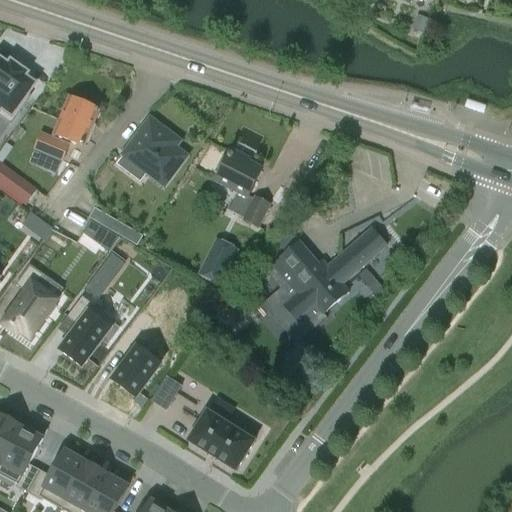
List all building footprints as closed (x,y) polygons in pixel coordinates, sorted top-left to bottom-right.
[(0,140),(13,123),(12,123),(17,117),(14,115),(20,105),(10,98),(12,95),(13,94),(12,93),(11,93),(8,91),(0,85),(0,140)] [(82,148),(98,111),(70,99),(54,136),(82,148)] [(153,135),(144,129),(116,168),(138,184),(150,167),(166,179),(181,159),(170,150),(174,144),(156,131),(153,135)] [(42,134),(35,151),(62,163),(69,146),(42,134)] [(265,202),(255,198),(253,200),(248,197),(262,170),(230,153),(215,183),(238,194),(229,212),(243,219),(242,222),(259,231),(272,206),(265,202)] [(0,162),(0,187),(25,205),(36,189),(0,162)] [(99,208),(92,219),(140,247),(146,236),(99,208)] [(273,266),(283,278),(298,296),(284,307),(297,323),(317,307),(324,315),(348,294),(341,286),(386,246),(373,231),(324,273),(299,244),(273,266)] [(238,251),(219,241),(202,276),(220,285),(238,251)] [(20,284),(33,293),(29,298),(28,297),(20,307),(22,308),(7,327),(17,335),(19,331),(30,339),(46,319),(48,321),(59,306),(57,304),(59,301),(39,286),(48,274),(35,265),(20,284)] [(109,286),(96,276),(85,290),(99,300),(109,286)] [(83,299),(68,318),(79,326),(69,339),(60,352),(82,369),(103,342),(107,345),(119,330),(114,326),(116,324),(83,299)] [(113,380),(136,396),(159,363),(144,352),(148,346),(137,338),(124,356),(128,359),(113,380)] [(181,388),(167,379),(152,403),(166,411),(181,388)] [(207,413),(189,443),(236,473),(255,443),(207,413)] [(0,465),(1,466),(21,429),(21,428),(0,417),(0,465)] [(16,488),(28,494),(40,472),(29,466),(43,440),(21,429),(1,466),(22,477),(16,488)] [(51,478),(40,472),(28,494),(39,501),(46,490),(66,502),(87,465),(65,452),(51,478)] [(87,465),(66,502),(83,511),(86,511),(107,476),(87,465)] [(115,511),(129,489),(107,476),(86,511),(115,511)] [(166,511),(152,503),(145,511),(166,511)]
